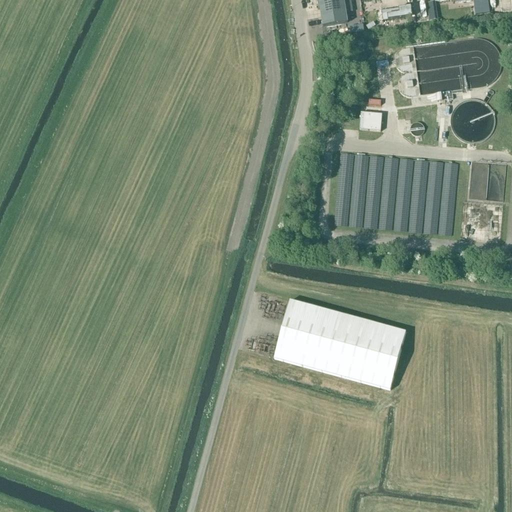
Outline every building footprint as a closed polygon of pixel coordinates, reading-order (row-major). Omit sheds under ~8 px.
[(318,0),(323,28),(336,26),(347,24),(346,14),(353,13),(350,0),(318,0)] [(422,0),(414,0),(416,21),(435,20),(434,3),(423,4),(422,0)] [(474,21),(486,20),(485,17),(490,16),(487,0),(474,0),(476,7),(472,7),(474,21)] [(382,8),(383,19),(412,17),(412,7),(382,8)] [(362,26),(349,28),(350,35),(364,32),(362,26)] [(380,133),(382,116),(361,114),(359,131),(380,133)] [(390,392),(406,334),(290,302),(274,360),(390,392)]
